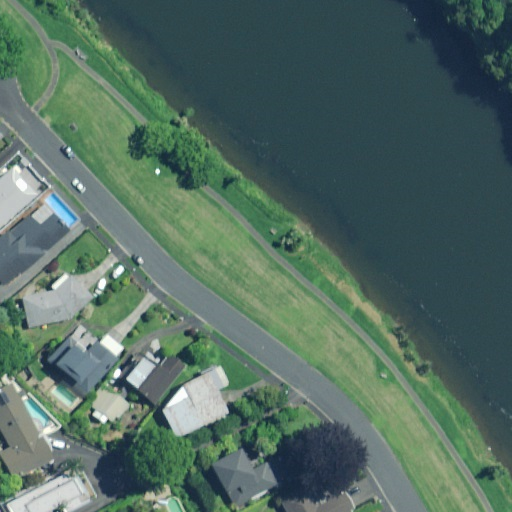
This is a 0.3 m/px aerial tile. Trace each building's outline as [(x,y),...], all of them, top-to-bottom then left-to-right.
[(17,188),(7,177),(0,183),(0,226),(29,202),(17,188)] [(40,226),(31,216),(13,234),(11,232),(0,241),(0,279),(0,280),(7,287),(22,273),(24,275),(70,231),(54,214),(40,226)] [(93,299),(73,275),(69,279),(64,274),(50,286),(54,291),(53,292),(24,299),(31,328),(69,318),(93,299)] [(118,358),(89,333),(79,345),(69,336),(49,360),(88,394),(118,358)] [(173,379),(145,355),(124,379),(153,403),(166,388),(173,379)] [(182,385),(188,396),(161,409),(176,438),(226,414),(214,390),(221,387),(213,370),(182,385)] [(40,439),(13,383),(0,389),(0,428),(10,449),(0,453),(13,479),(55,460),(44,437),(40,439)] [(130,404),(104,386),(91,405),(99,410),(95,416),(105,423),(109,418),(117,424),(130,404)] [(255,471),(244,448),(211,465),(233,508),(291,477),(281,458),(255,471)] [(69,511),(98,498),(84,472),(68,480),(65,474),(7,504),(10,511),(46,511),(59,505),(62,511),(69,511)] [(350,511),(353,511),(343,493),(315,509),(303,487),(280,500),(286,511),(350,511)]
